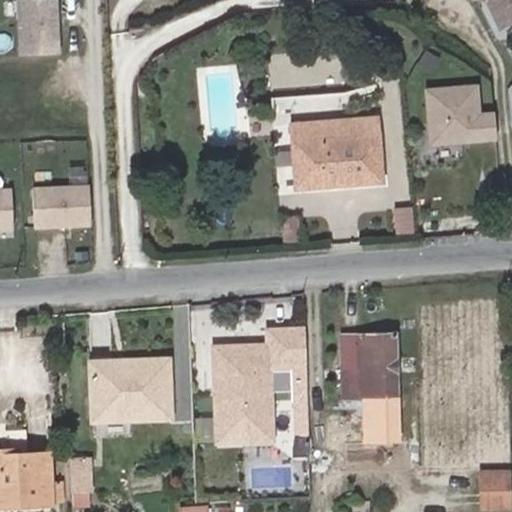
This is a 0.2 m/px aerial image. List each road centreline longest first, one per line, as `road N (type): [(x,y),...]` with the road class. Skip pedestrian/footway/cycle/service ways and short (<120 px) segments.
road 1 (unclassified): [(0,294),(511,257)]
road 2 (unknown): [(132,284),(119,101),(126,71),(175,27),(260,0)]
road 3 (unknown): [(389,0),(440,11),(496,53),(511,144)]
